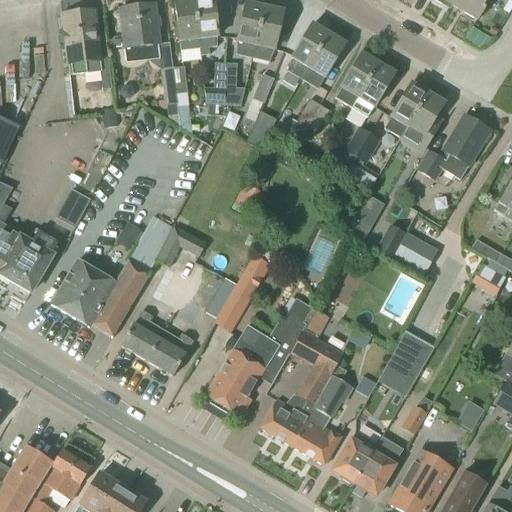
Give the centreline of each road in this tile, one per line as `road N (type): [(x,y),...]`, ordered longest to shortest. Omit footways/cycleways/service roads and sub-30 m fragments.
road 1 (primary): [(263,511),(0,352)]
road 2 (residential): [(332,0),(468,84),(511,41)]
